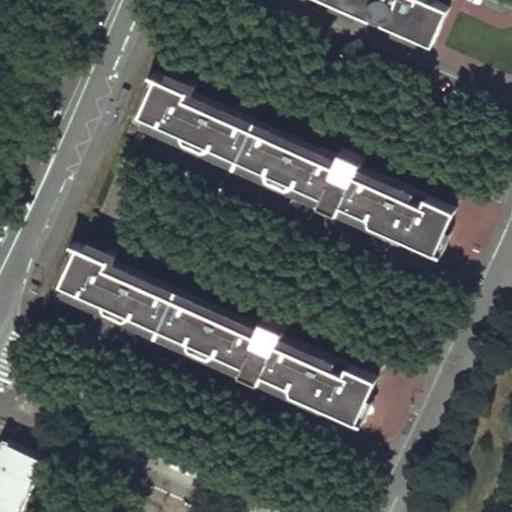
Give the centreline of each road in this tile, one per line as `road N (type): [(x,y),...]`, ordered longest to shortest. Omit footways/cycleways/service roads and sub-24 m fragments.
road 1 (residential): [(0,368),(316,511)]
road 2 (primary): [(0,296),(133,0)]
road 3 (residential): [(511,252),(389,511)]
road 4 (primary): [(100,0),(0,215)]
